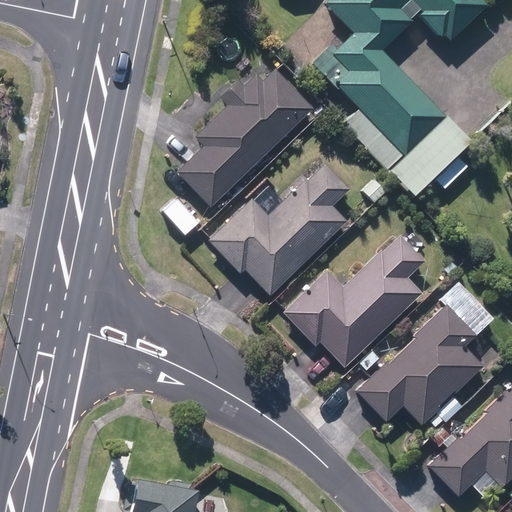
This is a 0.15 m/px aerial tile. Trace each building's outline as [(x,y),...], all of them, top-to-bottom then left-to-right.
[(341,123),(386,170),(444,114),(379,48),(409,19),(408,18),(416,10),(439,34),(442,31),(448,37),(484,2),(482,0),(325,0),(354,29),(332,50),(349,69),(335,83),(358,107),(341,123)] [(177,170),(210,204),(308,109),(314,115),(323,106),(308,90),(301,97),(273,69),(261,81),(254,73),(242,86),(236,79),(219,94),(228,103),(196,135),(204,144),(177,170)] [(242,266),(269,293),(343,219),(327,203),(346,186),(323,163),(306,179),(304,177),(281,200),(266,185),(210,241),(238,269),(242,266)] [(360,189),(371,201),(383,191),(373,179),(360,189)] [(318,337),(343,364),(419,291),(404,275),(422,258),(398,235),(381,252),(380,249),(341,287),(325,270),(283,310),(313,342),(318,337)] [(427,255),(432,261),(439,254),(434,249),(427,255)] [(401,402),(422,423),(438,407),(435,404),(452,388),(454,390),(480,364),(460,345),(473,332),(463,321),(480,304),(456,280),(439,296),(445,302),(414,334),(415,335),(387,364),(384,361),(356,390),(384,419),(401,402)] [(511,335),(500,346),(506,351),(511,345),(511,335)] [(478,355),(485,358),(493,355),(496,348),(493,341),(485,337),(478,341),(475,347),(478,355)] [(357,362),(364,369),(377,357),(370,349),(357,362)] [(428,463),(455,493),(486,465),(501,482),(511,471),(511,384),(486,408),(489,411),(458,439),(457,437),(428,463)] [(435,412),(444,421),(461,405),(460,404),(468,395),(462,389),(453,398),(451,396),(435,412)] [(426,433),(439,445),(449,436),(437,423),(426,433)] [(188,511),(194,486),(132,475),(125,511),(188,511)]
